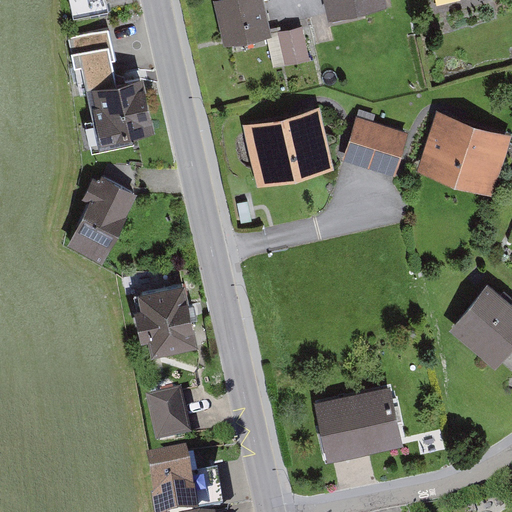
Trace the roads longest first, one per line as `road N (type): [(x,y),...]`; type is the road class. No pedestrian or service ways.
road 1 (secondary): [(270,511),(159,0)]
road 2 (residential): [(315,511),(473,477),(511,452)]
